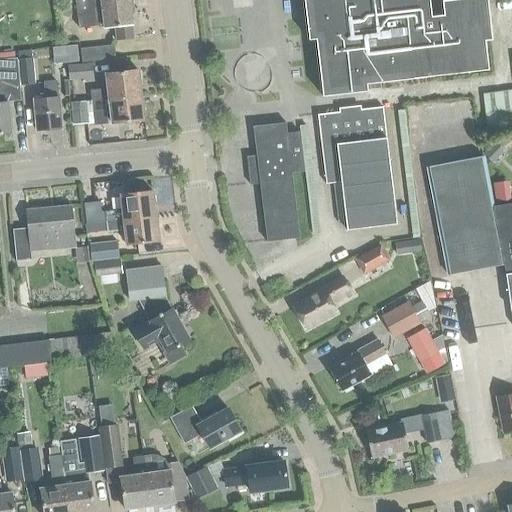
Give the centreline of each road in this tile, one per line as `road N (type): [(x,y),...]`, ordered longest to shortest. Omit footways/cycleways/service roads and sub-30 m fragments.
road 1 (residential): [(338,511),(318,442),(200,217),(193,156)]
road 2 (residential): [(0,175),(193,156)]
road 3 (residential): [(193,156),(174,0)]
road 4 (residential): [(357,511),(511,480)]
